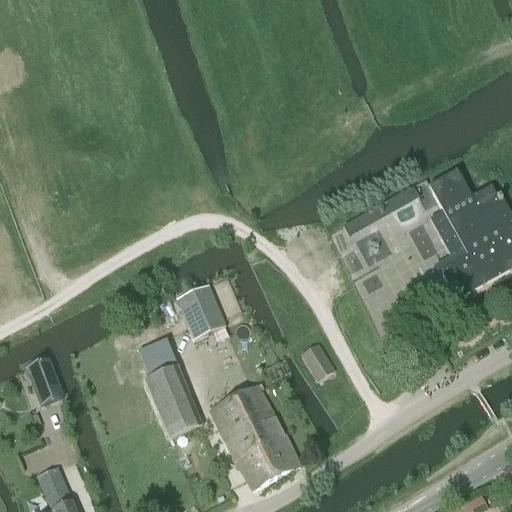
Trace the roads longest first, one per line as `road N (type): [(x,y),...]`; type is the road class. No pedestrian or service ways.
road 1 (unclassified): [(254,511),(511,358)]
road 2 (tertiary): [(405,511),(511,452)]
